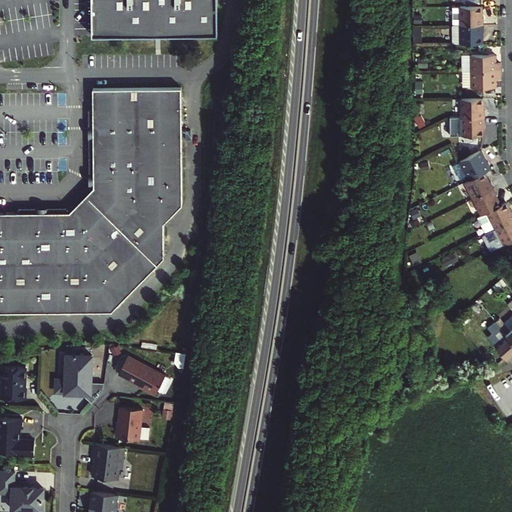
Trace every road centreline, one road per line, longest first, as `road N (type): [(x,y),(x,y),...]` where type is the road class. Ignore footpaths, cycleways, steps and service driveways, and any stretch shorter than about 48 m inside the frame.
road 1 (trunk): [(301,0),(280,255),(236,511)]
road 2 (trunk): [(248,511),(296,210),(314,0)]
